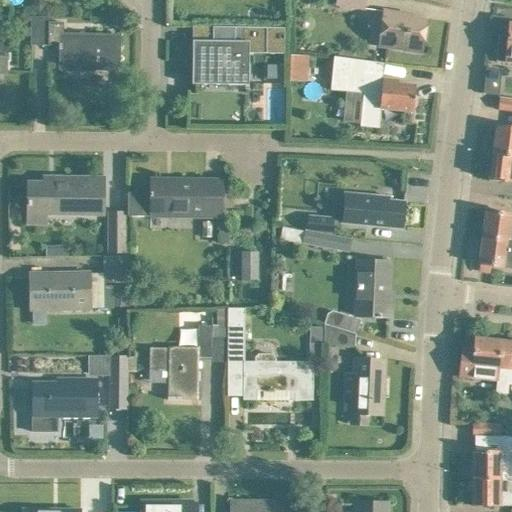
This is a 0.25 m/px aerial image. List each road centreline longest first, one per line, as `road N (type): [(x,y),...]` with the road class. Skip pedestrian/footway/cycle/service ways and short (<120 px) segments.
road 1 (unclassified): [(428,470),(0,465)]
road 2 (unclassified): [(437,290),(473,0)]
road 3 (unclassified): [(428,470),(437,290)]
road 4 (residential): [(0,141),(149,139)]
road 5 (residential): [(149,139),(150,8)]
road 6 (residential): [(149,139),(270,142)]
